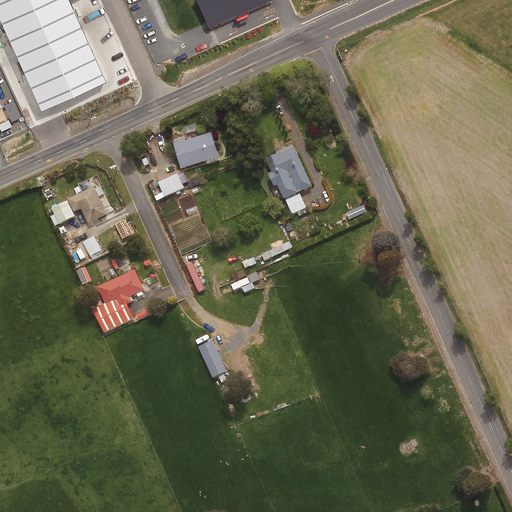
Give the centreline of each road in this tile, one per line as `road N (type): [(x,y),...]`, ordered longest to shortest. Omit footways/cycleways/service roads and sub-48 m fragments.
road 1 (unclassified): [(316,35),(511,469)]
road 2 (residential): [(108,130),(182,290)]
road 3 (secondary): [(160,105),(316,35)]
